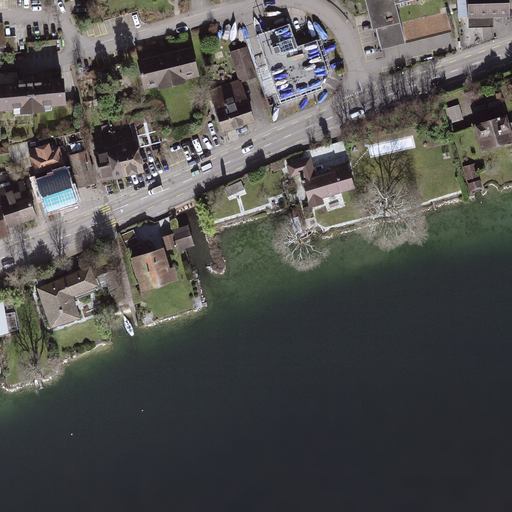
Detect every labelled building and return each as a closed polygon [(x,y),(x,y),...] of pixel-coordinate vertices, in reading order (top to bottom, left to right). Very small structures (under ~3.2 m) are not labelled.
[(364,0),(377,55),(453,35),(444,0),(364,0)] [(470,33),(495,32),(494,23),(510,22),(510,12),(511,12),(511,0),(457,0),(458,22),(469,22),(470,33)] [(5,24),(0,24),(0,52),(18,51),(18,38),(6,38),(5,24)] [(260,35),(283,101),(330,85),(315,41),(300,47),(292,24),(260,35)] [(240,82),(213,92),(227,134),(263,122),(253,92),(263,89),(249,46),(230,52),(240,82)] [(196,49),(143,61),(151,95),(204,82),(196,49)] [(66,79),(0,85),(0,116),(69,110),(66,79)] [(504,92),(488,98),(493,114),(509,109),(504,92)] [(463,120),(459,107),(444,112),(448,125),(463,120)] [(475,128),(484,157),(511,148),(511,125),(509,117),(475,128)] [(117,130),(129,176),(149,171),(134,118),(115,123),(117,130)] [(117,179),(129,176),(117,130),(105,132),(110,151),(117,179)] [(38,150),(41,159),(35,161),(51,213),(81,203),(77,190),(99,183),(89,150),(55,160),(51,146),(38,150)] [(106,182),(117,179),(110,151),(99,154),(106,182)] [(364,187),(357,164),(322,173),(317,156),(291,163),(296,179),(309,175),(316,200),(364,187)] [(476,166),(463,170),(470,194),(483,190),(476,166)] [(230,197),(246,192),(243,183),(227,188),(230,197)] [(0,208),(5,207),(12,229),(40,220),(28,184),(0,193),(0,208)] [(0,217),(0,239),(10,237),(7,229),(5,221),(1,222),(0,217)] [(172,233),(161,237),(166,248),(176,244),(178,251),(193,245),(185,225),(171,231),(172,233)] [(131,230),(120,236),(127,248),(138,242),(131,230)] [(163,246),(131,255),(141,287),(179,275),(174,261),(168,263),(163,246)] [(42,286),(56,325),(86,314),(81,298),(104,289),(96,266),(42,286)] [(6,300),(0,302),(0,333),(14,330),(6,300)]
